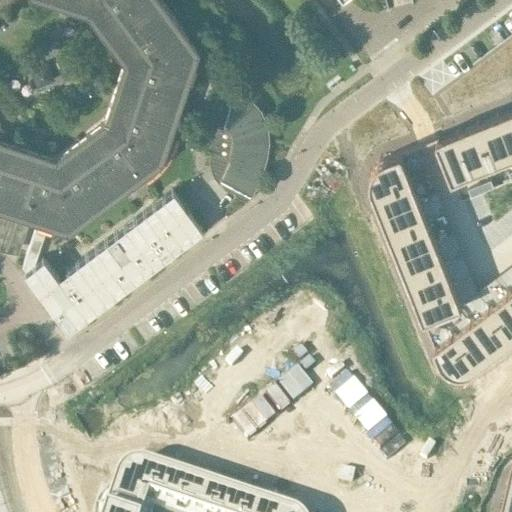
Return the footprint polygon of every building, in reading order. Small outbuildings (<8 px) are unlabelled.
[(0,0),(0,239),(8,241),(17,215),(36,221),(46,224),(66,231),(120,190),(126,189),(131,187),(137,185),(142,182),(147,178),(151,175),(155,171),(159,167),(163,162),(166,157),(169,152),(171,147),(173,142),(175,136),(176,130),(176,125),(176,119),(176,113),(197,49),(160,0),(0,0)] [(266,141),(264,125),(258,110),(247,98),(234,89),(234,88),(233,88),(231,94),(224,84),(221,81),(219,85),(199,145),(213,150),(212,156),(209,158),(211,168),(215,164),(217,168),(222,173),(220,176),(219,176),(219,177),(248,195),(249,194),(248,194),(255,181),(260,168),(264,155),(266,141)] [(499,110),(497,111),(511,147),(511,108),(500,113),(499,110)] [(479,118),(477,119),(494,160),(511,152),(511,147),(497,111),(496,112),(497,114),(480,121),(479,118)] [(459,126),(457,127),(474,168),(494,160),(477,119),(476,120),(477,123),(460,129),(459,126)] [(439,134),(436,136),(437,137),(453,176),(474,168),(457,127),(456,128),(457,131),(440,137),(439,134)] [(371,172),(370,180),(372,187),(372,189),(421,169),(412,145),(385,156),(379,160),(374,165),(371,172)] [(421,169),(372,189),(373,190),(376,189),(383,207),(380,208),(381,210),(420,194),(412,175),(422,171),(421,169)] [(491,178),(479,182),(482,190),(494,185),(491,178)] [(479,182),(468,187),(471,194),(482,190),(479,182)] [(36,221),(21,266),(24,270),(22,271),(55,314),(66,329),(201,227),(187,209),(182,203),(173,190),(172,189),(157,200),(56,275),(42,256),(33,263),(46,224),(36,221)] [(420,194),(381,210),(381,211),(384,210),(392,228),(389,229),(389,231),(428,216),(420,194)] [(428,216),(389,231),(390,233),(393,231),(400,249),(397,251),(398,252),(436,237),(428,216)] [(436,237),(398,252),(398,254),(401,253),(409,271),(406,272),(406,273),(445,258),(436,237)] [(445,258),(406,273),(407,275),(410,274),(417,292),(414,293),(415,294),(453,279),(445,258)] [(453,279),(415,294),(415,296),(418,295),(425,313),(423,314),(424,317),(462,301),(453,279)] [(511,295),(507,288),(489,302),(511,333),(511,295)] [(511,333),(489,302),(470,316),(495,349),(497,348),(495,346),(510,334),(511,336),(511,333)] [(447,320),(446,321),(477,363),(478,362),(477,359),(492,348),(494,350),(495,349),(470,316),(454,328),(447,320)] [(446,321),(428,328),(439,354),(442,360),(448,365),(454,368),(462,369),(469,368),(475,364),(477,363),(446,321)] [(129,466),(122,470),(117,475),(113,482),(103,511),(282,511),(144,467),(137,465),(129,466)] [(351,482),(353,472),(339,469),(337,479),(351,482)] [(501,509),(501,511),(506,511),(511,511),(511,490),(506,489),(506,490),(509,491),(504,510),(501,509)]
